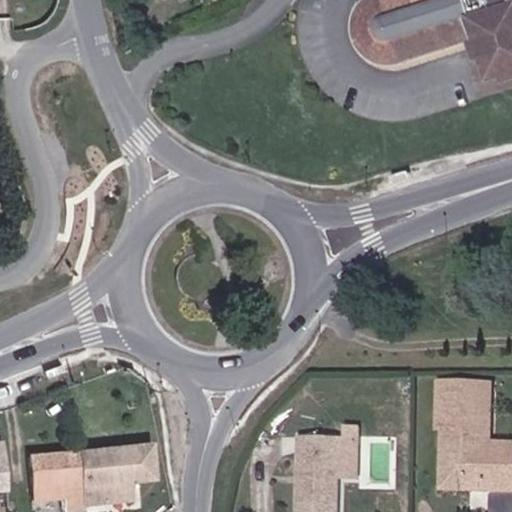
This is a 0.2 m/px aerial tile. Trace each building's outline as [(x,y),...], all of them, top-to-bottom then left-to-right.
[(383,61),(425,49),(459,38),(456,28),(477,21),(494,72),(511,66),(511,0),(367,0),(358,7),(351,19),(351,28),(352,39),(356,47),(364,55),(375,60),(383,61)] [(438,430),(442,430),(448,430),(448,467),(462,482),(486,482),(487,493),(511,493),(511,453),(487,453),(488,446),(488,388),(439,387),(438,430)] [(448,430),(442,430),(442,491),(487,493),(486,482),(462,482),(448,467),(448,430)] [(338,511),(339,483),(340,440),(301,439),(299,511),(338,511)] [(339,483),(358,484),(359,441),(340,440),(339,483)] [(151,445),(77,452),(82,504),(133,500),(131,486),(138,486),(137,480),(153,479),(151,445)] [(82,504),(77,452),(29,456),(32,499),(49,498),(49,511),(52,511),(82,509),(82,504)]
